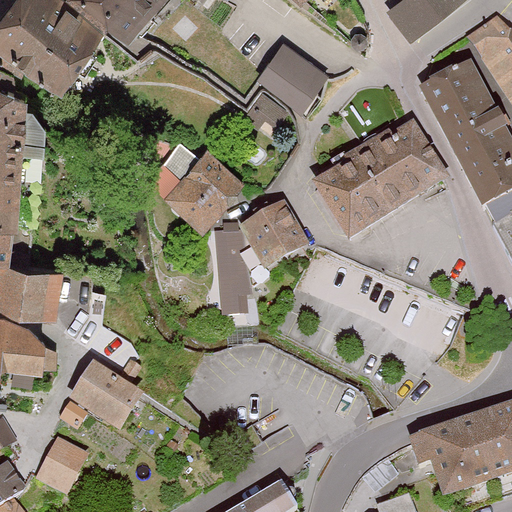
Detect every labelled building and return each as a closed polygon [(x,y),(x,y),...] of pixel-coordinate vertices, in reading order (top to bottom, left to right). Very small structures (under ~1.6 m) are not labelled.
[(0,42),(20,56),(56,87),(104,26),(69,0),(15,0),(0,20),(0,42)] [(87,0),(130,36),(160,0),(87,0)] [(400,0),(385,11),(408,41),(461,0),(400,0)] [(511,39),(495,20),(466,44),(511,115),(511,39)] [(20,56),(0,55),(0,250),(15,251),(20,56)] [(284,71),(272,63),(261,81),(300,105),(319,75),(292,58),(284,71)] [(511,143),(467,60),(422,84),(487,210),(511,196),(511,143)] [(351,165),(317,185),(349,240),(445,184),(412,129),(392,141),(388,134),(347,159),(351,165)] [(167,194),(201,227),(242,185),(208,152),(167,194)] [(271,269),(307,246),(282,207),(246,230),(271,269)] [(197,314),(246,314),(246,237),(196,237),(197,314)] [(326,250),(311,285),(455,347),(470,313),(326,250)] [(68,258),(0,256),(0,298),(25,306),(67,307),(68,258)] [(0,404),(3,405),(6,363),(46,366),(50,318),(6,314),(0,313),(0,404)] [(145,397),(95,365),(73,401),(123,433),(145,397)] [(14,383),(32,384),(33,367),(15,366),(14,383)] [(435,463),(446,495),(511,472),(511,408),(418,441),(427,466),(435,463)] [(2,420),(0,421),(0,454),(17,442),(2,420)] [(60,443),(41,479),(71,495),(90,459),(60,443)] [(0,508),(28,488),(11,465),(0,472),(0,508)] [(232,511),(293,511),(297,510),(280,483),(232,511)]
